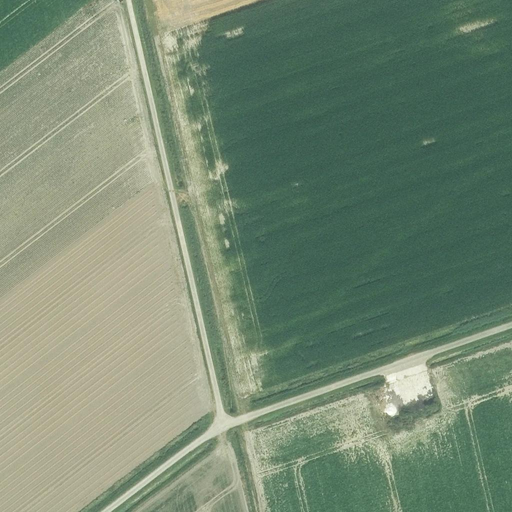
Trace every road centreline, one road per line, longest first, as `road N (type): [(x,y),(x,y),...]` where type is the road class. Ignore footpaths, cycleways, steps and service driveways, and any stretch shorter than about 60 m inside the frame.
road 1 (unclassified): [(223,424),(124,0)]
road 2 (unclassified): [(511,323),(223,424)]
road 3 (unclassified): [(106,511),(223,424)]
